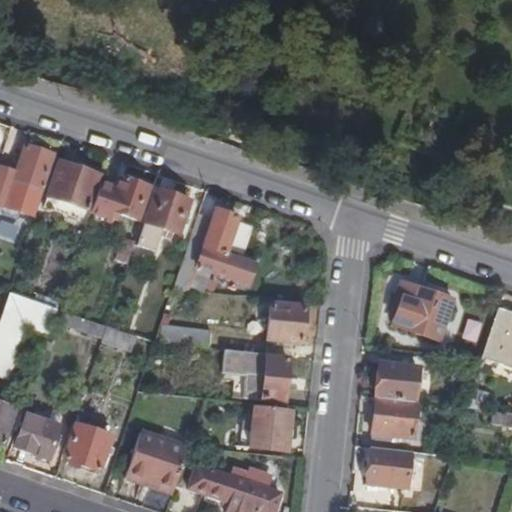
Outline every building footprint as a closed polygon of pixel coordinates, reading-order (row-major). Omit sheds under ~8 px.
[(12,176),(0,171),(0,209),(28,219),(48,159),(21,150),(12,176)] [(82,212),(93,179),(56,166),(45,199),(82,212)] [(111,197),(92,192),(85,214),(105,220),(108,220),(113,222),(118,218),(133,223),(143,191),(117,182),(111,197)] [(152,194),(134,246),(151,253),(159,231),(163,232),(161,238),(171,240),(183,205),(152,194)] [(195,257),(190,272),(242,289),(250,263),(229,257),(228,261),(217,258),(230,222),(209,215),(206,224),(197,251),(191,249),(190,255),(195,257)] [(206,224),(192,219),(167,293),(182,295),(190,272),(195,257),(190,255),(191,249),(197,251),(206,224)] [(128,253),(130,245),(119,242),(117,249),(128,253)] [(128,253),(117,249),(111,263),(123,268),(128,253)] [(388,327),(433,342),(446,302),(401,288),(388,327)] [(0,313),(0,381),(4,383),(22,331),(43,339),(48,326),(52,312),(6,296),(0,313)] [(298,310),(267,307),(262,340),(295,344),(298,310)] [(102,329),(52,312),(48,326),(98,342),(102,329)] [(511,320),(492,314),(477,358),(511,369),(511,320)] [(144,343),(102,329),(98,342),(139,357),(144,343)] [(203,333),(155,329),(156,346),(202,350),(203,333)] [(283,360),(217,353),(216,374),(240,378),(238,401),(278,406),(283,360)] [(375,367),(371,400),(408,404),(411,370),(375,367)] [(466,392),(461,410),(480,412),(485,399),(466,392)] [(408,404),(371,400),(368,435),(408,440),(411,405),(408,404)] [(0,444),(11,412),(0,407),(0,444)] [(282,417),(249,415),(245,450),(279,454),(282,417)] [(55,428),(22,416),(11,450),(44,460),(55,428)] [(105,438),(72,428),(62,461),(94,472),(105,438)] [(169,491),(183,450),(136,434),(121,479),(138,485),(140,481),(169,491)] [(406,455),(366,450),(362,484),(402,490),(406,455)] [(221,477),(193,467),(185,491),(224,505),(222,511),(269,511),(276,496),(261,490),(264,478),(245,473),(243,475),(232,471),(230,473),(224,472),(221,477)]
